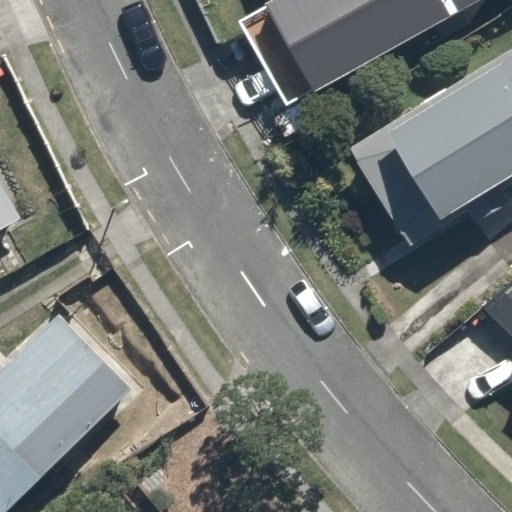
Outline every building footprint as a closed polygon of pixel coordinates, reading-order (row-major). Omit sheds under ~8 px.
[(511,0),(289,0),(349,99),(511,0)] [(511,198),(511,66),(364,148),(420,249),(511,198)] [(0,246),(17,237),(0,207),(0,246)] [(41,511),(144,402),(61,324),(0,389),(0,511),(41,511)] [(238,511),(222,511),(220,425),(203,402),(123,462),(160,511),(285,511),(269,490),(238,511)]
